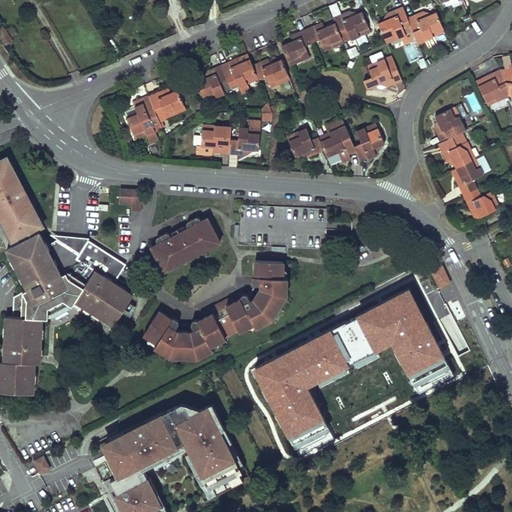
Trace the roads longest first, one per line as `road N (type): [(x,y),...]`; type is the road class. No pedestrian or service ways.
road 1 (tertiary): [(29,114),(97,158),(123,165),(392,198)]
road 2 (residential): [(29,114),(295,0)]
road 3 (tertiary): [(392,198),(445,243),(511,386)]
road 4 (unknown): [(151,286),(192,314),(238,297),(247,270),(234,176)]
road 5 (residential): [(392,198),(407,162),(404,119),(414,92),(494,34)]
